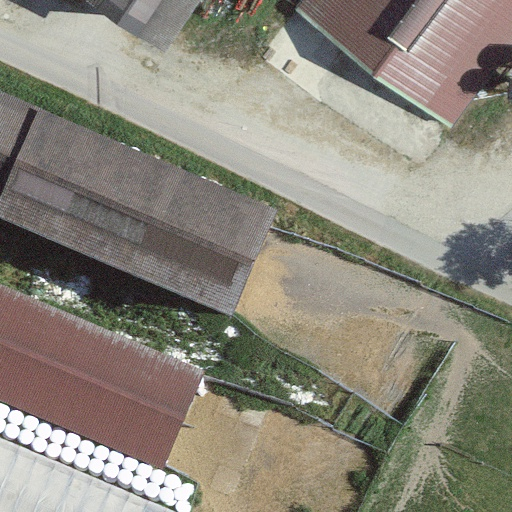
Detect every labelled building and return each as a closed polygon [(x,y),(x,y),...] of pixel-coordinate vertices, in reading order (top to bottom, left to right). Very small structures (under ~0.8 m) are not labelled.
[(159,0),(195,24),(211,0),(159,0)] [(511,40),(511,0),(313,0),(460,109),(511,40)] [(303,214),(0,88),(0,212),(259,319),(303,214)] [(211,369),(0,280),(0,398),(168,469),(211,369)] [(181,511),(0,434),(0,511),(181,511)]
